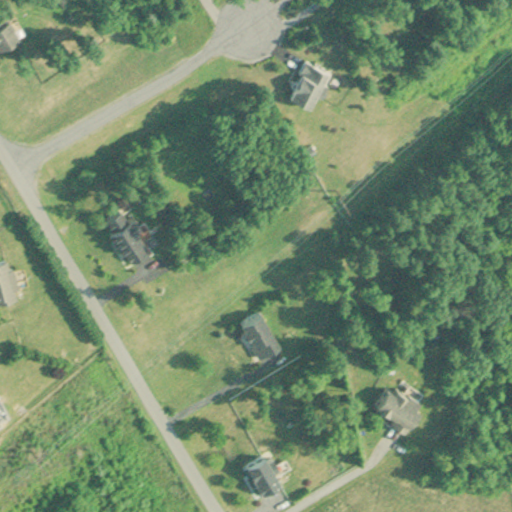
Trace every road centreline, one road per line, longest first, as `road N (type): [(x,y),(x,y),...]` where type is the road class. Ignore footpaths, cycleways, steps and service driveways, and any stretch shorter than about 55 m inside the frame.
road 1 (residential): [(220,511),(0,147)]
road 2 (residential): [(253,24),(15,172)]
